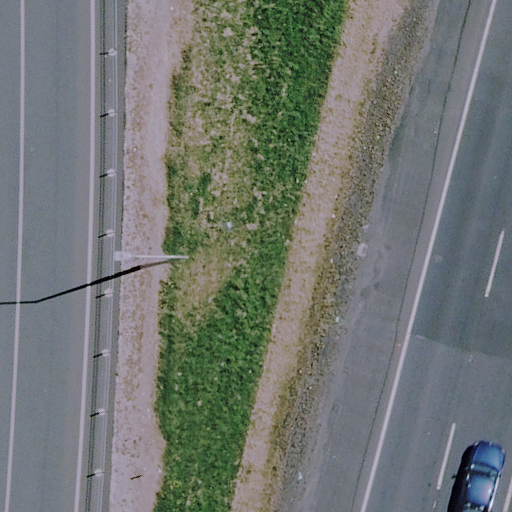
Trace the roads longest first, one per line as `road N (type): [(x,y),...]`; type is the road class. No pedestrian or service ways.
road 1 (motorway): [(32,511),(49,205),(50,0)]
road 2 (motorway): [(438,511),(511,213)]
